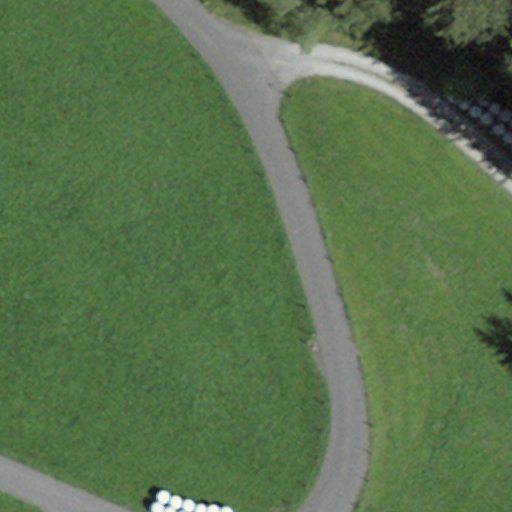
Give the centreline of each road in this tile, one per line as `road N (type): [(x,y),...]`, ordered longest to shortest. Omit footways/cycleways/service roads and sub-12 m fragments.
road 1 (residential): [(174,0),(243,72),(351,385),(353,444),(340,494),(322,511)]
road 2 (track): [(243,72),(296,59),(348,65),(421,95),(511,172)]
